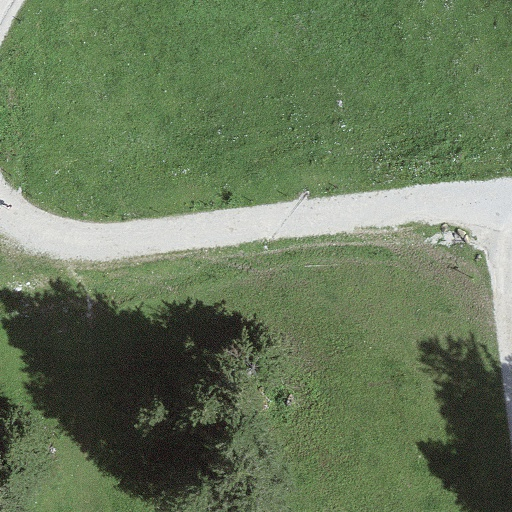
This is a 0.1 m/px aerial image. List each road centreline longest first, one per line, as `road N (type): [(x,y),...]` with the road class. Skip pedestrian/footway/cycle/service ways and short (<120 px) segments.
road 1 (track): [(0,203),(17,222),(66,237),(490,207)]
road 2 (track): [(511,394),(490,207)]
